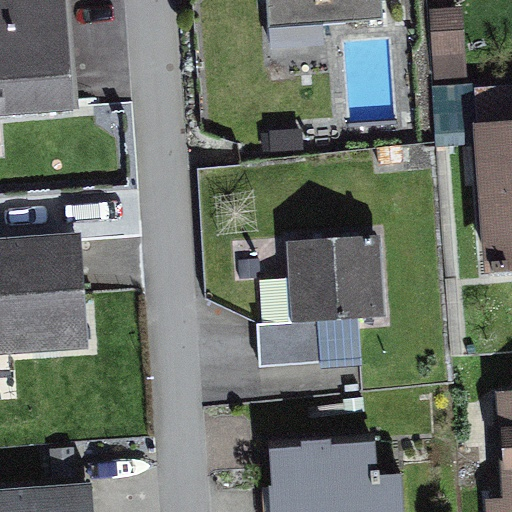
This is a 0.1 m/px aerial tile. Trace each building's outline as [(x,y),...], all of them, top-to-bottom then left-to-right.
[(0,0),(0,120),(63,116),(55,3),(54,0),(0,0)] [(273,0),(274,29),(381,25),(380,0),(273,0)] [(462,11),(431,12),(434,82),(465,80),(462,11)] [(511,93),(472,97),(476,142),(511,138),(511,93)] [(511,138),(476,142),(487,280),(511,278),(511,138)] [(0,241),(0,355),(83,351),(77,237),(0,241)] [(288,251),(294,322),(382,316),(377,245),(288,251)] [(321,323),(255,327),(258,373),(324,369),(321,323)] [(511,511),(511,402),(499,403),(505,501),(478,503),(478,511),(511,511)] [(72,439),(43,442),(46,484),(76,482),(72,439)] [(266,458),(271,511),(400,511),(395,447),(266,458)] [(0,498),(0,511),(90,511),(89,491),(0,498)]
